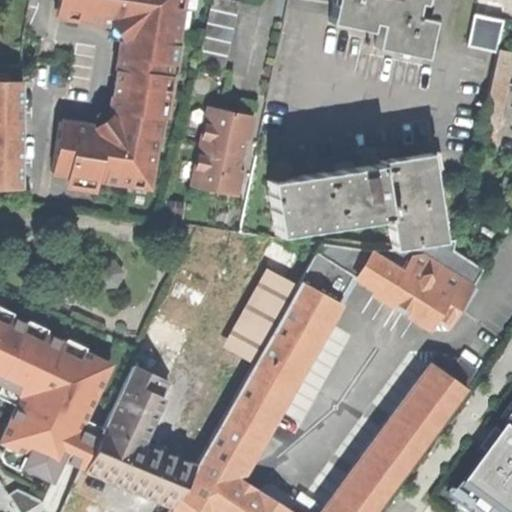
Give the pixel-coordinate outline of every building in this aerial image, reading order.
[(60,122),(52,173),(149,188),(156,138),(159,138),(171,64),(175,65),(178,45),(176,45),(182,8),(175,7),(176,0),(62,0),(60,17),(124,27),(120,47),(112,104),(109,123),(103,128),(60,122)] [(232,0),(213,0),(211,9),(238,15),(241,2),(232,0)] [(333,0),(329,23),(370,32),(372,23),(380,24),(375,48),(425,59),(429,39),(430,34),(433,21),(415,17),(417,4),(423,5),(424,0),(333,0)] [(238,15),(211,9),(198,65),(225,71),(238,15)] [(468,46),(498,53),(498,51),(505,21),(475,15),(469,43),(468,46)] [(492,80),(507,83),(511,58),(511,53),(498,51),(498,53),(492,80)] [(507,83),(492,80),(482,125),(497,129),(507,83)] [(0,186),(21,186),(21,84),(0,83),(0,186)] [(208,132),(213,110),(207,109),(205,119),(202,131),(208,132)] [(208,132),(202,131),(199,147),(241,157),(245,141),(249,142),(254,119),(213,110),(208,132)] [(497,129),(482,125),(478,147),(492,150),(497,129)] [(241,157),(199,147),(196,164),(201,165),(196,188),(238,197),(243,174),(238,173),(241,157)] [(266,181),(274,235),(388,218),(392,249),(444,242),(434,174),(431,153),(378,161),(379,164),(283,178),(266,181)] [(201,165),(196,164),(194,172),(191,187),(196,188),(201,165)] [(490,182),(486,204),(503,208),(507,185),(490,182)] [(276,237),(266,255),(289,268),(299,251),(276,237)] [(353,277),(356,278),(372,253),(389,264),(448,300),(437,319),(449,326),(484,270),(454,253),(457,240),(444,242),(392,249),(373,251),(322,244),(301,281),(339,303),(353,277)] [(373,289),(389,264),(372,253),(356,278),(373,289)] [(437,319),(448,300),(389,264),(373,289),(432,326),(437,319)] [(274,271),(229,349),(252,362),(297,284),(274,271)] [(194,467),(178,494),(193,504),(204,511),(285,511),(259,494),(238,480),(339,303),(301,281),(194,467)] [(91,410),(113,365),(85,352),(86,348),(64,338),(63,342),(45,334),(46,330),(27,321),(24,325),(9,319),(12,314),(0,308),(0,398),(10,404),(16,406),(9,420),(5,418),(0,430),(0,431),(0,445),(8,449),(2,463),(17,471),(48,483),(58,457),(83,471),(103,428),(85,420),(91,410)] [(156,314),(145,337),(181,355),(192,332),(156,314)] [(168,382),(181,355),(145,337),(140,349),(132,364),(168,382)] [(444,358),(436,370),(463,388),(471,377),(444,358)] [(103,428),(141,443),(163,399),(160,398),(168,382),(132,364),(103,428)] [(377,511),(466,391),(463,388),(436,370),(431,366),(324,511),(377,511)] [(511,511),(511,426),(508,431),(511,433),(511,434),(509,439),(497,430),(494,434),(496,435),(491,441),(485,450),(492,454),(483,465),(461,496),(479,510),(477,511),(511,511)] [(131,490),(172,506),(178,494),(194,467),(149,446),(141,443),(103,428),(83,471),(131,490)] [(264,487),(259,494),(285,511),(287,511),(292,505),(291,499),(271,485),(264,487)] [(188,511),(193,504),(178,494),(172,506),(168,511),(188,511)]
